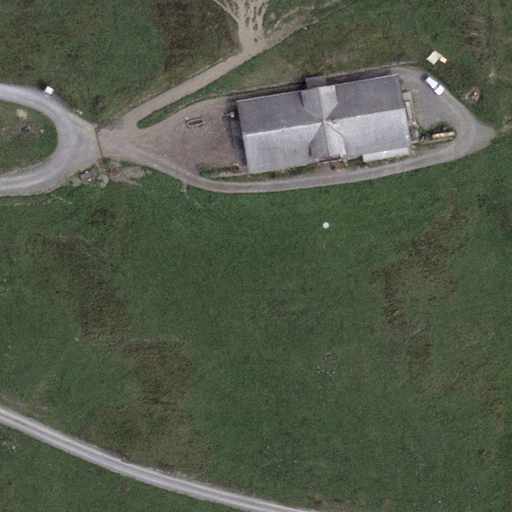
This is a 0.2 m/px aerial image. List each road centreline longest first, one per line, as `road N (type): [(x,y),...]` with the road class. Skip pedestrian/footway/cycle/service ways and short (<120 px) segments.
road 1 (track): [(128,150),(200,104),(406,73),(501,129)]
road 2 (track): [(501,129),(475,148),(422,162),(270,186),(218,184),(128,150)]
road 3 (track): [(294,511),(117,464),(0,416)]
